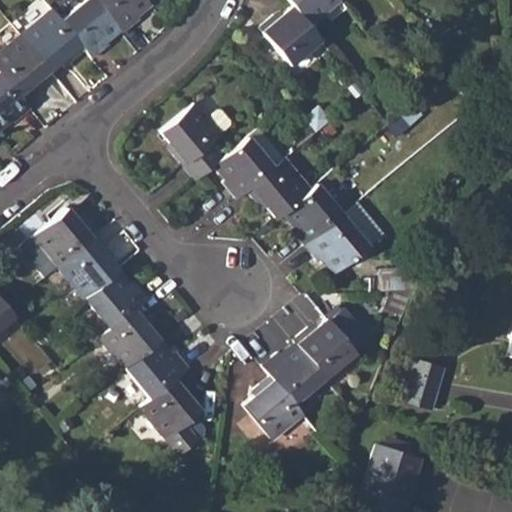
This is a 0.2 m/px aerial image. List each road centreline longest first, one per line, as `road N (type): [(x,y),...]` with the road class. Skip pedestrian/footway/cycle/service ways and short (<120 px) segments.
road 1 (residential): [(246,295),(202,274),(72,139)]
road 2 (residential): [(72,139),(185,39),(215,0)]
